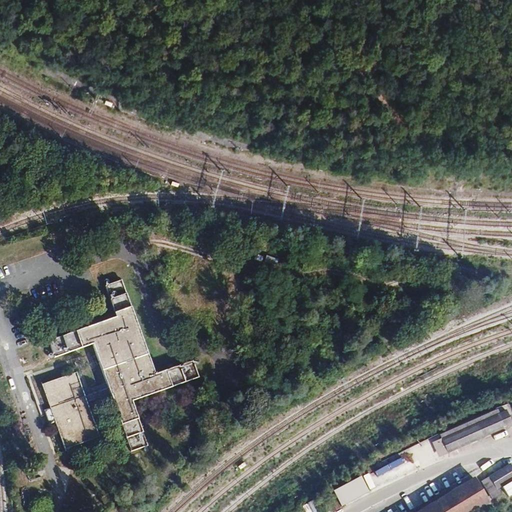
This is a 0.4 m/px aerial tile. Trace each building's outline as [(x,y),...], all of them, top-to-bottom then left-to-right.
[(153,376),(121,280),(103,286),(112,321),(47,342),(52,360),(90,347),(130,453),(147,447),(131,405),(199,379),(192,361),(153,376)] [(76,373),(40,384),(61,450),(97,438),(76,373)] [(426,436),(433,455),(510,429),(503,410),(426,436)] [(511,481),(511,469),(509,464),(489,480),(487,478),(479,484),(491,502),(499,497),(497,492),(511,481)] [(357,477),(329,492),(337,507),(365,493),(357,477)] [(477,511),(487,506),(473,479),(417,511),(477,511)]
